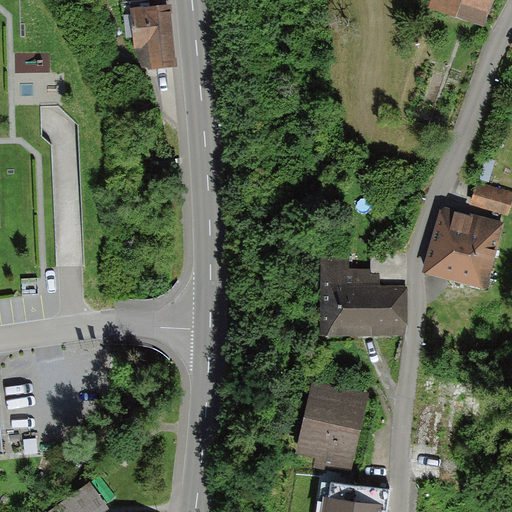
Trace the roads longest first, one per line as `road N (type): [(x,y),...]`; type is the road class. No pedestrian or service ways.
road 1 (residential): [(511,13),(411,258),(397,511)]
road 2 (tertiary): [(210,328),(192,0)]
road 3 (residential): [(0,339),(116,323),(210,328)]
road 4 (tertiary): [(196,511),(210,328)]
